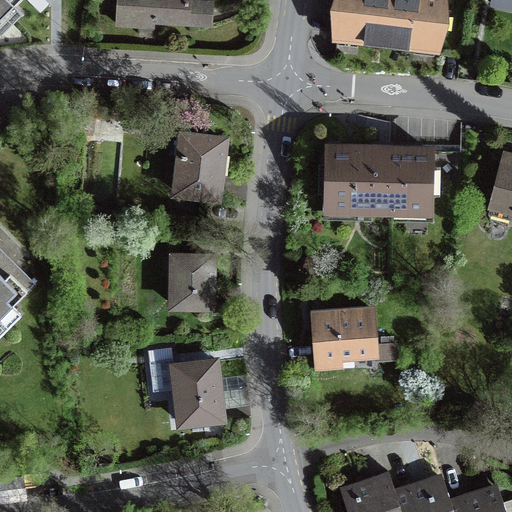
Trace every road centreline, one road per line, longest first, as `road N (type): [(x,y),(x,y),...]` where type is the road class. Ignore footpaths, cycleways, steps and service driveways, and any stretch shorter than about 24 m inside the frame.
road 1 (residential): [(286,83),(265,272),(271,402),(283,465)]
road 2 (residential): [(0,75),(95,71),(286,83)]
road 3 (residential): [(511,461),(440,428),(283,465)]
road 4 (residential): [(286,83),(511,104)]
road 5 (residential): [(283,465),(72,509)]
